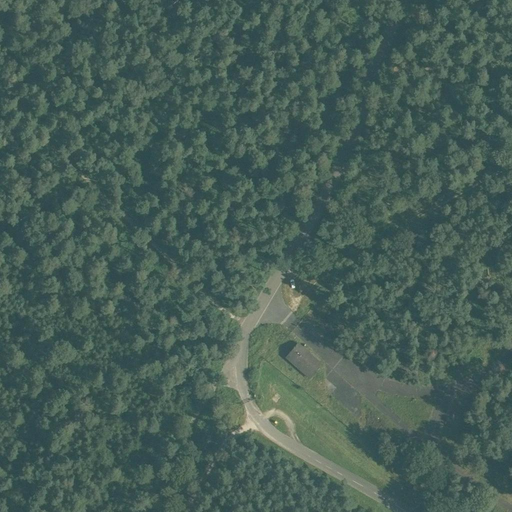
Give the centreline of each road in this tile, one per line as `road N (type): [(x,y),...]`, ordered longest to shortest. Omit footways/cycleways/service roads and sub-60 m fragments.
road 1 (unknown): [(0,79),(244,320),(246,332)]
road 2 (track): [(246,332),(0,94)]
road 3 (unclassified): [(400,0),(331,183),(284,265)]
road 4 (unknown): [(511,147),(313,262),(284,265)]
